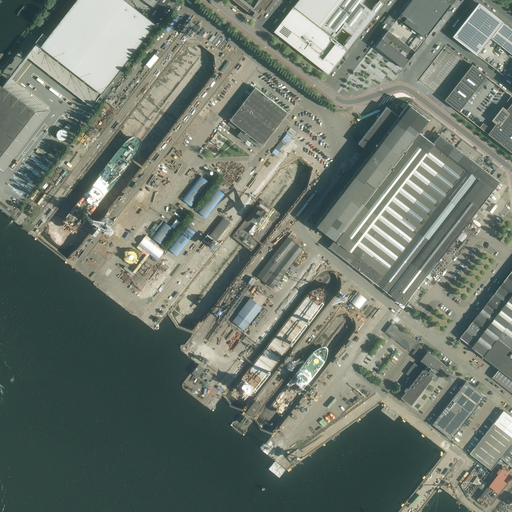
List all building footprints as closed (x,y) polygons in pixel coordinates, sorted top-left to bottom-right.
[(43,48),(102,94),(156,24),(147,17),(160,0),(76,0),(57,25),(41,46),(37,42),(31,49),(38,54),(43,48)] [(258,19),(272,0),(233,0),(245,9),(258,19)] [(321,27),(342,0),(298,0),(293,6),(321,27)] [(348,49),(383,3),(379,0),(378,0),(371,10),(362,3),(364,0),(342,0),(321,27),(335,38),(343,28),(352,35),(344,45),(348,49)] [(410,0),(398,16),(426,38),(452,5),(445,0),(410,0)] [(480,4),(478,3),(475,7),(476,8),(453,36),(477,55),(491,38),(511,54),(511,29),(503,22),(480,4)] [(347,49),(293,7),(274,31),(289,43),(291,41),(295,45),(293,46),(328,74),(329,73),(341,57),(347,50),(347,49)] [(408,60),(415,51),(387,30),(385,33),(375,46),(403,67),(408,60)] [(459,111),(487,76),(472,64),(444,100),(459,111)] [(0,84),(0,156),(35,111),(0,84)] [(262,145),(288,112),(255,87),(234,115),(233,114),(232,116),(230,120),(227,124),(239,133),(237,135),(246,142),(247,139),(259,148),(262,145)] [(511,95),(507,101),(511,104),(506,110),(502,107),(492,120),(496,123),(491,129),(483,123),(479,127),(511,152),(511,95)] [(429,239),(484,169),(440,135),(434,143),(433,143),(419,132),(418,131),(428,118),(408,103),(404,108),(403,107),(402,109),(403,109),(398,116),(387,106),(358,143),(365,148),(310,220),(330,235),(324,243),(360,271),(402,218),(429,239)] [(68,123),(64,128),(68,131),(72,126),(68,123)] [(64,140),(65,139),(66,138),(67,138),(67,136),(67,135),(67,134),(67,133),(67,132),(66,131),(65,130),(64,130),(63,129),(62,129),(61,129),(60,130),(59,130),(58,131),(57,132),(57,133),(57,134),(57,136),(57,137),(58,138),(58,139),(59,139),(60,140),(62,140),(63,140),(64,140)] [(428,273),(493,190),(499,182),(484,169),(429,239),(412,261),(428,273)] [(182,199),(191,206),(209,182),(201,176),(182,199)] [(214,243),(230,223),(224,218),(208,238),(214,243)] [(428,273),(412,261),(429,239),(402,218),(360,271),(403,305),(428,273)] [(177,256),(195,232),(187,225),(168,249),(177,256)] [(273,288),(303,250),(287,237),(258,275),(273,288)] [(486,356),(511,321),(511,271),(475,319),(487,328),(473,346),(486,356)] [(245,329),(269,298),(257,289),(233,320),(245,329)] [(415,307),(409,302),(406,306),(412,311),(415,307)] [(473,346),(487,328),(475,319),(461,337),(473,346)] [(504,363),(511,352),(511,321),(486,356),(501,367),(504,363)] [(411,405),(431,379),(433,377),(435,380),(436,380),(439,377),(438,376),(439,374),(446,380),(447,378),(451,380),(455,375),(452,373),(453,371),(419,344),(419,345),(416,342),(392,323),(386,332),(409,350),(412,347),(415,349),(413,353),(421,359),(420,360),(427,365),(426,367),(425,366),(423,369),(414,362),(406,373),(414,380),(408,388),(406,387),(404,390),(406,391),(401,397),(411,405)] [(511,352),(504,363),(501,367),(511,376),(511,352)] [(198,377),(205,369),(200,365),(193,373),(198,377)] [(511,376),(501,367),(493,377),(511,391),(511,376)] [(485,396),(466,381),(457,393),(476,408),(485,396)] [(461,427),(476,408),(457,393),(442,412),(461,427)] [(511,416),(503,410),(494,422),(511,436),(511,416)] [(461,427),(442,412),(432,424),(451,439),(461,427)] [(501,457),(511,442),(511,436),(494,422),(479,441),(501,457)] [(501,457),(479,441),(470,453),(491,470),(501,457)] [(511,466),(511,442),(501,457),(511,466)] [(488,503),(507,479),(511,474),(503,467),(499,472),(480,497),(488,503)] [(480,497),(499,472),(496,470),(477,495),(480,497)] [(491,505),(510,481),(507,479),(488,503),(491,505)]
